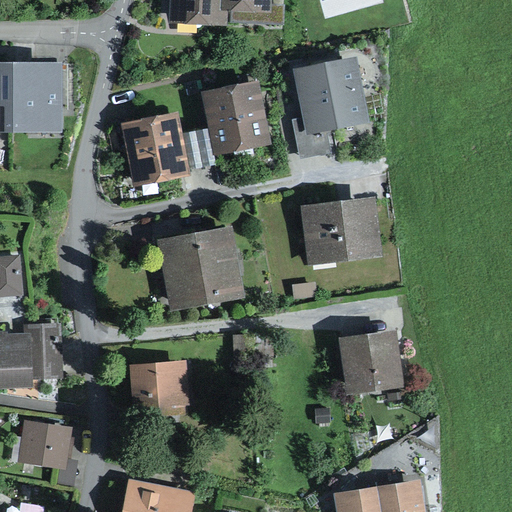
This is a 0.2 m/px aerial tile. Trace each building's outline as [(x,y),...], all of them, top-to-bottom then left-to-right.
[(221,4),(220,0),(161,0),(161,17),(220,19),(221,4)] [(264,22),(264,0),(220,0),(221,4),(232,5),(231,20),(264,22)] [(361,117),(351,64),(302,74),(312,127),(361,117)] [(0,126),(13,126),(13,70),(0,69),(0,126)] [(35,70),(13,70),(13,126),(55,126),(55,70),(35,70)] [(209,97),(219,148),(263,139),(253,88),(209,97)] [(139,179),(183,171),(173,119),(128,128),(139,179)] [(323,244),(325,258),(373,252),(370,221),(389,220),(387,203),(313,213),(317,228),(313,229),(315,245),(323,244)] [(167,251),(177,302),(239,290),(228,234),(204,238),(205,243),(167,251)] [(0,294),(20,293),(17,257),(0,258),(0,294)] [(0,384),(9,384),(8,375),(59,375),(58,336),(4,336),(4,343),(0,343),(0,384)] [(353,386),(397,380),(391,338),(347,344),(353,386)] [(187,406),(186,397),(189,396),(187,367),(137,371),(140,410),(187,406)] [(28,437),(25,456),(61,462),(65,432),(50,430),(51,425),(27,421),(25,437),(28,437)] [(202,454),(198,467),(222,472),(224,460),(202,454)] [(183,511),(186,502),(147,494),(149,485),(133,482),(127,511),(183,511)] [(418,511),(415,486),(378,492),(381,511),(418,511)] [(342,498),(343,511),(381,511),(378,492),(342,498)] [(14,511),(47,511),(48,504),(16,500),(14,511)]
